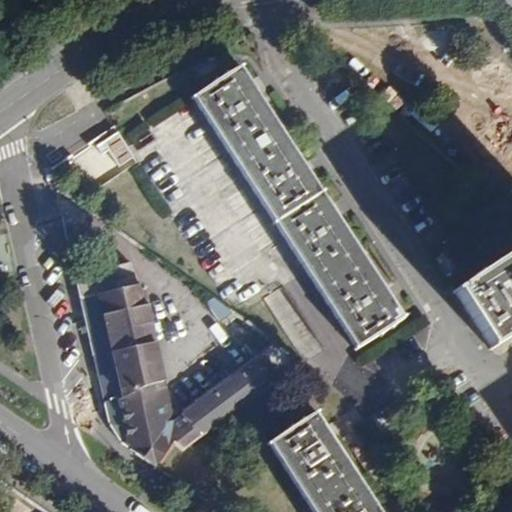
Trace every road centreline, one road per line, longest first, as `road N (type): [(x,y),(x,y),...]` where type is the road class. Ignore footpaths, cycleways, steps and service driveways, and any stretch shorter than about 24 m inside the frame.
road 1 (residential): [(72,472),(0,120)]
road 2 (residential): [(0,113),(105,40),(195,0)]
